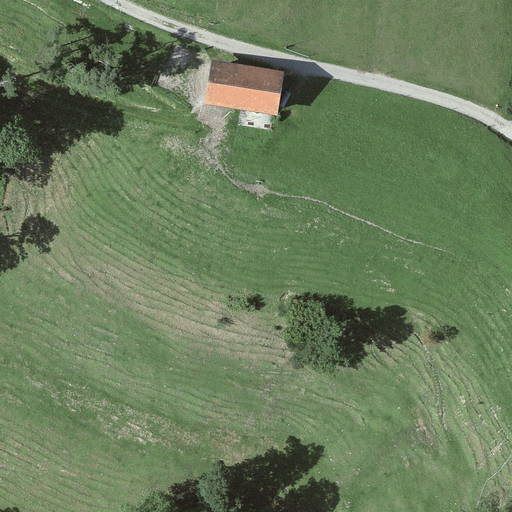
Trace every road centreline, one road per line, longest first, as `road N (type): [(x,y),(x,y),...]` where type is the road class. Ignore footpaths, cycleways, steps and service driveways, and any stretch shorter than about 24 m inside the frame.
road 1 (track): [(511,132),(445,100),(252,52),(113,0)]
road 2 (track): [(314,66),(280,138),(204,124),(43,0)]
road 3 (track): [(204,124),(55,94),(0,69)]
